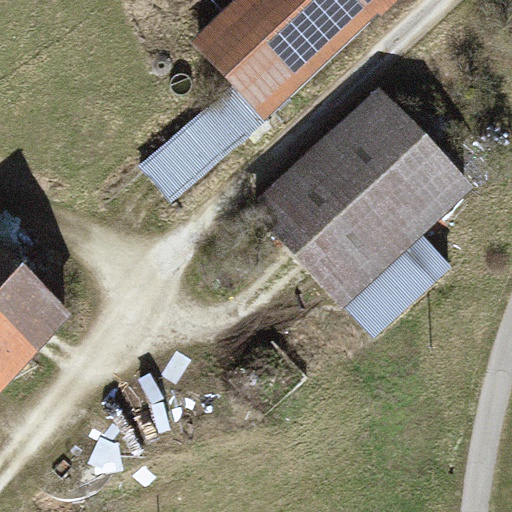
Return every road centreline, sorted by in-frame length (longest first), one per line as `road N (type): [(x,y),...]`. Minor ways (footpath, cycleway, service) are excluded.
road 1 (unknown): [(120,242),(373,0)]
road 2 (track): [(511,368),(479,511)]
